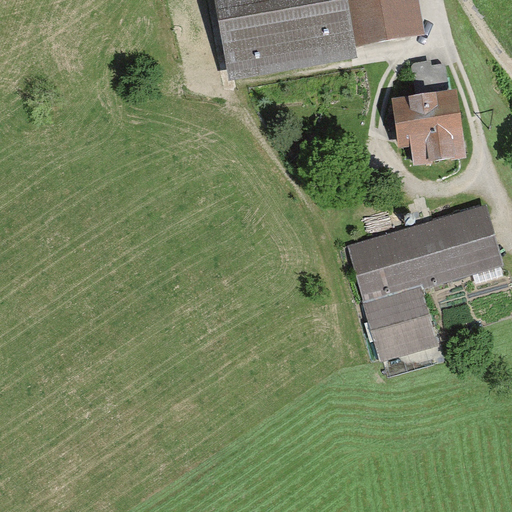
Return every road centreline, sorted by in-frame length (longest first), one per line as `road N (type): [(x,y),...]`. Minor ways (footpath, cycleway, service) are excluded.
road 1 (track): [(180,0),(191,75),(239,99),(328,226),(342,303)]
road 2 (residential): [(437,0),(489,173)]
